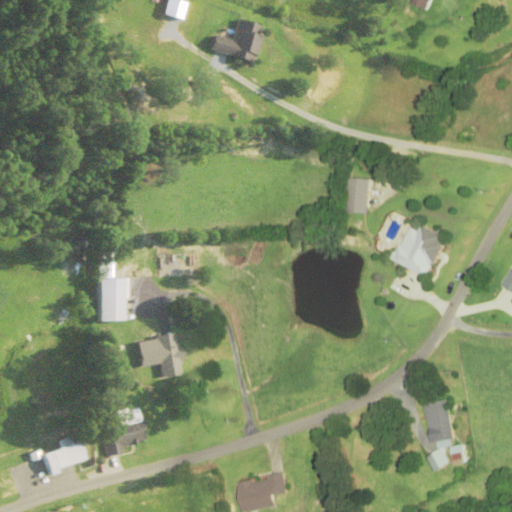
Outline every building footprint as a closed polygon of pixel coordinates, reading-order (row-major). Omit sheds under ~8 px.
[(429,0),(412,0),(410,6),(426,11),(429,0)] [(257,27),(233,21),(228,41),(208,36),(204,52),(247,63),(257,27)] [(345,215),(368,215),(368,180),(345,180),(345,215)] [(427,278),(444,238),(419,227),(417,233),(407,228),(392,262),(427,278)] [(104,277),(104,256),(92,256),(93,277),(104,277)] [(511,268),(499,286),(511,294),(511,268)] [(116,321),(114,279),(88,280),(90,322),(116,321)] [(177,374),(169,334),(131,341),(135,367),(154,364),(157,378),(177,374)] [(452,442),(444,401),(423,406),(431,447),(452,442)] [(96,423),(103,456),(118,453),(117,446),(134,443),(129,416),(96,423)] [(37,455),(43,474),(82,461),(75,441),(64,445),(61,437),(49,442),(51,450),(37,455)] [(465,464),(462,447),(448,449),(451,467),(465,464)] [(425,459),(433,473),(447,464),(439,450),(425,459)] [(236,511),(272,510),(271,495),(283,495),(283,479),(236,480),(236,511)]
